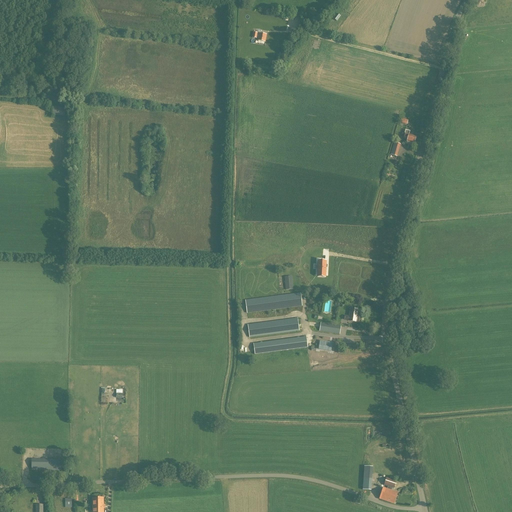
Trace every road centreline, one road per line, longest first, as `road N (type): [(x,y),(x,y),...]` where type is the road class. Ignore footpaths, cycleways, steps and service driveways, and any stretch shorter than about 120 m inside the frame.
road 1 (tertiary): [(424,506),(385,302),(467,0)]
road 2 (unclassified): [(424,506),(396,507),(269,475),(0,485)]
